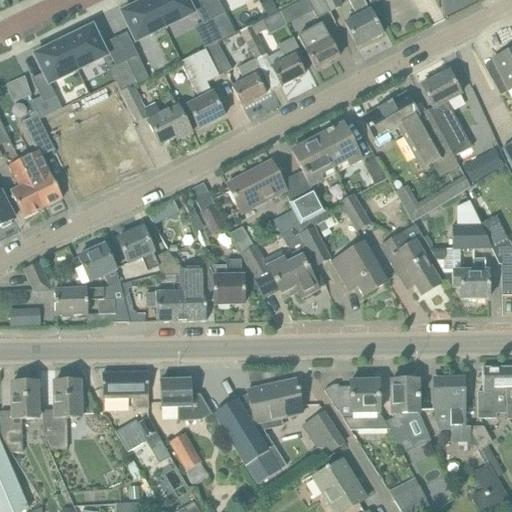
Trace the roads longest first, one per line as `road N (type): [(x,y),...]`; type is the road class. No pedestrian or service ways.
road 1 (residential): [(0,259),(511,7)]
road 2 (tertiary): [(0,351),(511,342)]
